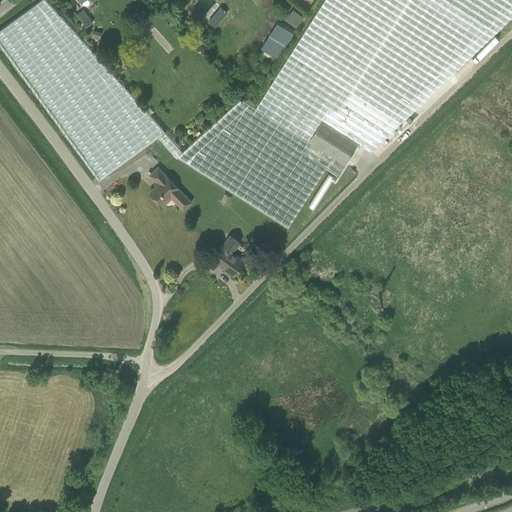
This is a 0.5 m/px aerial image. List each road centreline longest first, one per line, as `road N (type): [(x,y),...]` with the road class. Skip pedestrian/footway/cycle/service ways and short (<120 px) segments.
road 1 (unclassified): [(143,369),(174,368),(511,30)]
road 2 (unclassified): [(143,369),(158,303),(151,278),(0,67)]
road 3 (unclassified): [(511,466),(358,511)]
road 4 (unclassified): [(94,511),(143,369)]
road 5 (unclassified): [(143,369),(111,357),(0,353)]
